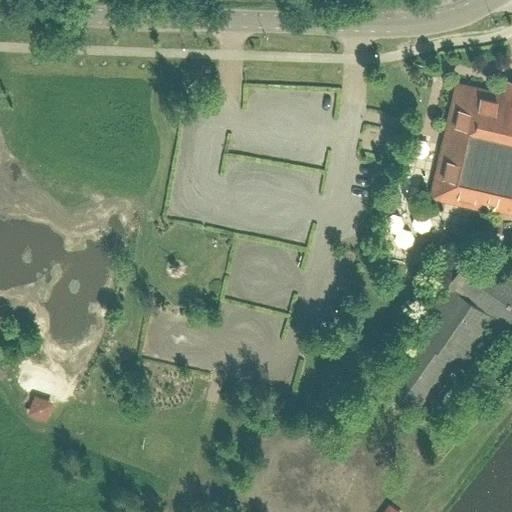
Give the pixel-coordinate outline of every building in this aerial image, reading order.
[(482,204),(511,210),(511,88),(506,87),(504,95),(457,84),(430,201),(472,210),(478,212),(482,204)] [(511,326),(511,281),(470,253),(446,287),(447,288),(381,381),(423,411),(456,365),(459,367),(494,318),(510,329),(511,326)] [(171,274),(173,276),(174,277),(176,276),(178,276),(180,274),(180,272),(179,271),(178,269),(177,268),(174,267),(171,269),(171,270),(171,272),(171,274)] [(49,405),(32,399),(26,416),(43,422),(49,405)] [(410,449),(421,435),(414,429),(402,443),(410,449)]
